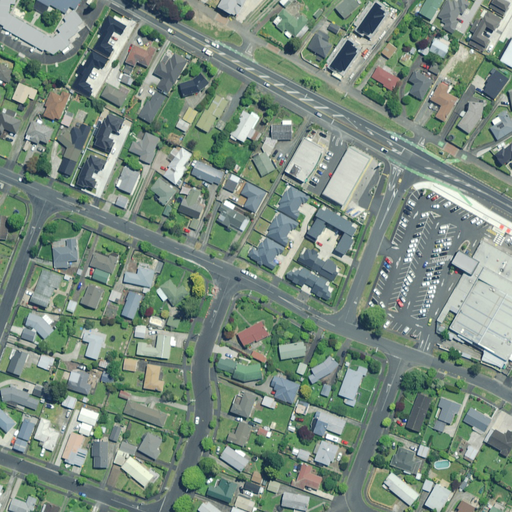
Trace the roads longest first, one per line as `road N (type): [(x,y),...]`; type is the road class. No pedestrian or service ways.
road 1 (residential): [(188,0),(511,182)]
road 2 (trunk): [(124,0),(409,159)]
road 3 (residential): [(232,272),(200,366),(201,431),(170,511)]
road 4 (residential): [(232,272),(48,194)]
road 5 (residential): [(341,329),(409,159)]
road 6 (residential): [(403,352),(354,483),(365,511)]
road 7 (residential): [(144,511),(0,458)]
road 8 (residential): [(48,194),(0,324)]
road 9 (residential): [(341,329),(232,272)]
